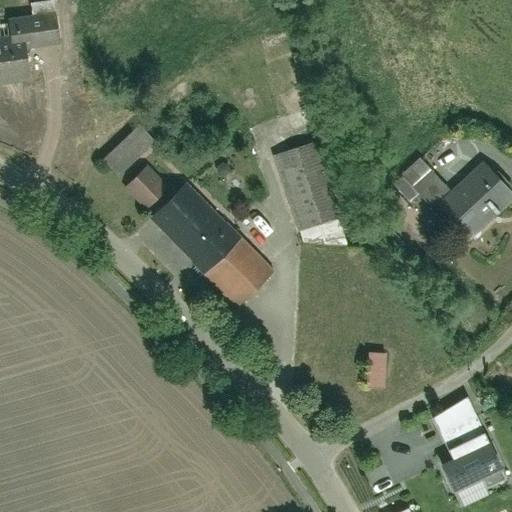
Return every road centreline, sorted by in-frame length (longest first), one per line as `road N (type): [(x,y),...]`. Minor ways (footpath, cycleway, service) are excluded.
road 1 (unclassified): [(312,461),(166,295),(31,186),(0,171)]
road 2 (residential): [(511,332),(470,372),(312,461)]
